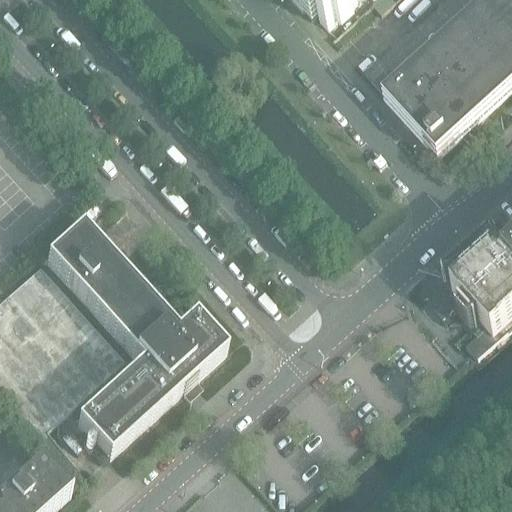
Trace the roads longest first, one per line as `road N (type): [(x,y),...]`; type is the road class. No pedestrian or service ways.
road 1 (unclassified): [(0,31),(298,363)]
road 2 (unclassified): [(343,323),(47,0)]
road 3 (unclassified): [(455,222),(254,0)]
road 4 (tertiary): [(134,511),(298,363)]
road 5 (tertiary): [(343,323),(455,222)]
